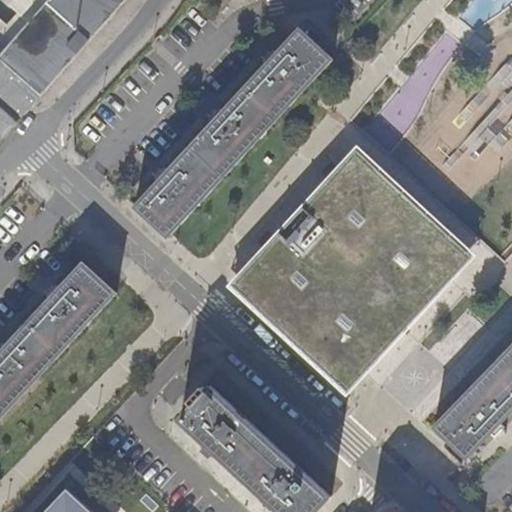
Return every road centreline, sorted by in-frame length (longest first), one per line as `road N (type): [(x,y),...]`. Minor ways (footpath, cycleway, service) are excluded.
road 1 (residential): [(24,141),(391,477)]
road 2 (residential): [(157,0),(24,141)]
